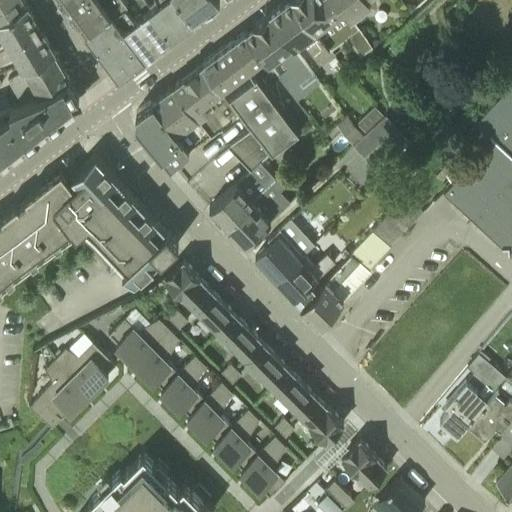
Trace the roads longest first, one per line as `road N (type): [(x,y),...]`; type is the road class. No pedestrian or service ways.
road 1 (residential): [(479,511),(225,260),(107,105)]
road 2 (secondary): [(107,105),(247,0)]
road 3 (secondary): [(0,186),(107,105)]
road 4 (residential): [(107,105),(44,0)]
